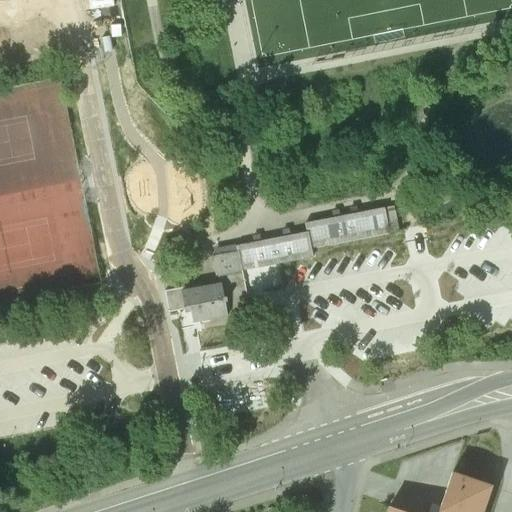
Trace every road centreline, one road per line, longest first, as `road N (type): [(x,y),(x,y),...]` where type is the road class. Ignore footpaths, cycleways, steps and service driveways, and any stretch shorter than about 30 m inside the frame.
road 1 (residential): [(125,511),(335,443)]
road 2 (residential): [(335,443),(511,391)]
